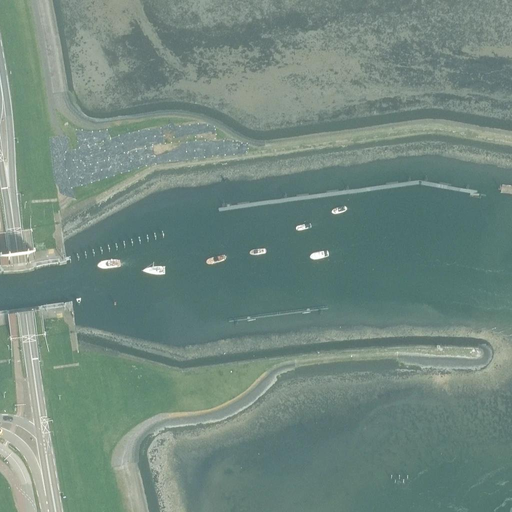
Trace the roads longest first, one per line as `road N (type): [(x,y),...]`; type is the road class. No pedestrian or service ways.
road 1 (primary): [(50,470),(0,61)]
road 2 (primary): [(0,165),(37,433)]
